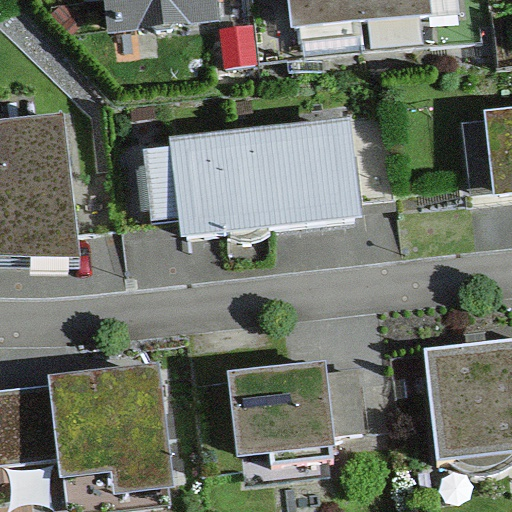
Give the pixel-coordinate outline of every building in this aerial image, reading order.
[(114,0),(118,32),(224,23),(222,0),(114,0)] [(306,0),(310,32),(431,17),(428,0),(306,0)] [(511,120),(497,123),(509,205),(511,204),(511,120)] [(79,123),(0,133),(0,264),(98,266),(79,123)] [(365,128),(187,152),(199,244),(377,220),(365,128)] [(492,136),(458,138),(462,195),(495,193),(492,136)] [(511,349),(435,358),(447,465),(511,457),(511,349)] [(345,367),(244,381),(254,460),(355,446),(345,367)] [(173,370),(62,387),(78,489),(140,480),(144,506),(192,499),(173,370)]
